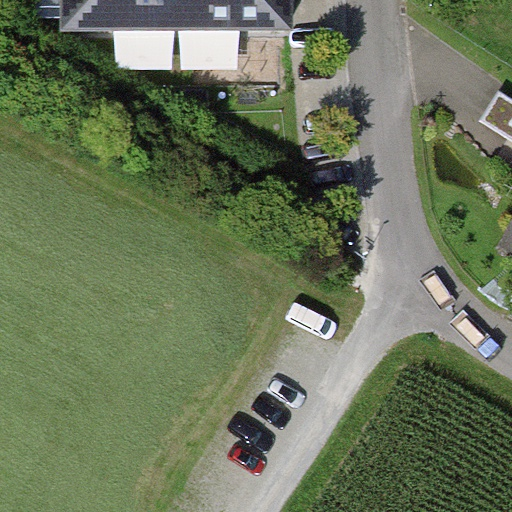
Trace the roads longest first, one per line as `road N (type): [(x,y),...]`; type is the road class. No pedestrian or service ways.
road 1 (track): [(415,276),(200,203),(24,55),(0,45)]
road 2 (residential): [(415,276),(261,511)]
road 3 (residential): [(377,0),(393,179),(415,276)]
road 4 (residential): [(511,358),(457,320),(415,276)]
